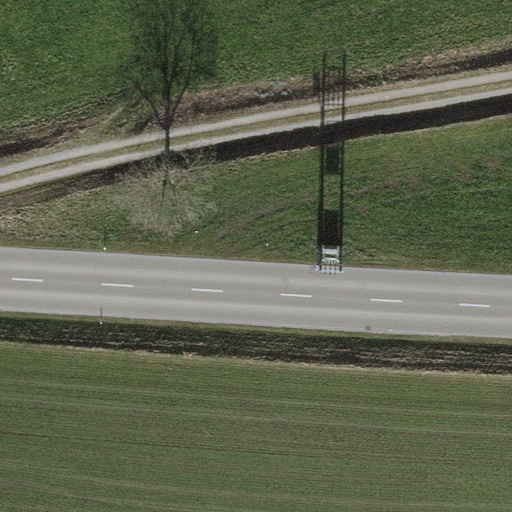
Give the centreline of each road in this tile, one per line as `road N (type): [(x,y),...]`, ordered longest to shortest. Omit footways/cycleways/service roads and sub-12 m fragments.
road 1 (track): [(511,85),(0,182)]
road 2 (tertiary): [(0,277),(511,307)]
